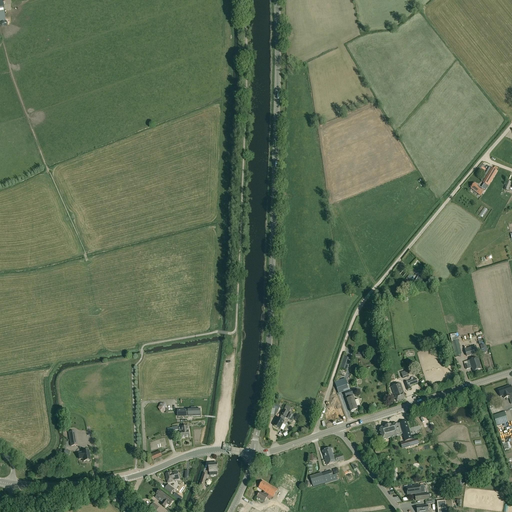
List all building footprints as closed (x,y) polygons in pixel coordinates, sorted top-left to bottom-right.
[(497,172),(493,169),(484,182),(485,183),(488,185),(497,172)] [(472,187),(471,188),(474,190),(475,191),(481,196),(487,188),(488,185),(485,183),(484,186),(482,189),(479,187),(478,186),(475,184),(474,185),(473,184),(471,187),(472,187)] [(422,271),(418,277),(414,283),(418,285),(427,275),(422,271)] [(476,346),(474,347),(464,350),(467,357),(470,356),(476,354),(478,353),(476,346)] [(467,364),(468,365),(465,366),(466,370),(472,368),(473,372),(481,369),(480,366),(478,358),(469,361),(470,363),(467,364)] [(345,379),(335,382),(339,394),(344,392),(349,391),(349,390),(345,379)] [(408,382),(404,383),(407,391),(411,389),(410,386),(418,384),(416,379),(408,382)] [(401,383),(391,387),(394,396),(395,396),(397,401),(405,399),(403,393),(404,393),(401,383)] [(498,390),(500,397),(503,396),(504,399),(509,397),(511,405),(511,404),(511,389),(511,386),(498,390)] [(358,409),(354,397),(351,390),(349,390),(349,391),(344,392),(346,399),(347,399),(346,400),(351,412),(358,409)] [(160,412),(165,412),(168,408),(165,404),(160,404),(158,408),(160,412)] [(336,406),(332,407),(336,419),(344,416),(341,408),(337,410),(336,406)] [(280,419),(278,419),(274,426),(280,429),(284,422),(286,419),(289,420),(292,415),(290,413),(291,410),(286,407),(281,416),(280,419)] [(328,421),(336,419),(332,407),(328,409),(329,412),(325,414),(328,421)] [(497,426),(508,423),(505,412),(493,416),(497,426)] [(397,424),(379,429),(382,440),(400,435),(403,434),(405,442),(400,443),(402,449),(419,444),(417,439),(412,440),(407,421),(400,423),(400,424),(397,424)] [(188,431),(185,432),(185,427),(179,428),(179,433),(180,433),(181,438),(189,437),(188,431)] [(77,446),(75,432),(68,433),(70,447),(77,446)] [(343,454),(334,457),(331,449),(323,451),(327,465),(335,463),(344,460),(343,454)] [(83,462),(90,461),(89,451),(81,452),(81,453),(78,453),(79,460),(83,459),(83,462)] [(160,451),(150,455),(152,461),(162,456),(161,455),(167,453),(166,451),(161,454),(160,451)] [(357,462),(355,464),(360,474),(363,473),(357,462)] [(209,464),(209,472),(218,472),(217,463),(209,464)] [(338,480),(336,475),(333,476),(331,470),(310,477),(313,488),(338,480)] [(172,473),(165,474),(168,483),(174,482),(173,481),(180,479),(178,472),(172,473)] [(199,487),(204,488),(208,475),(203,474),(199,487)] [(281,483),(295,492),(300,482),(287,474),(281,483)] [(267,497),(269,495),(273,498),(278,490),(270,485),(269,485),(263,481),(259,489),(264,492),(262,494),(260,492),(257,497),(264,502),(268,497),(267,497)] [(164,490),(171,495),(175,489),(168,485),(164,490)] [(407,496),(421,494),(420,486),(406,488),(407,496)] [(157,496),(155,498),(163,504),(161,505),(164,508),(167,504),(170,506),(173,501),(159,491),(156,495),(157,496)] [(289,492),(285,503),(292,505),(295,493),(289,492)] [(437,502),(437,511),(447,511),(446,501),(437,502)] [(148,511),(149,511),(148,511),(157,511),(156,511),(159,507),(153,503),(150,507),(151,508),(148,511)]
